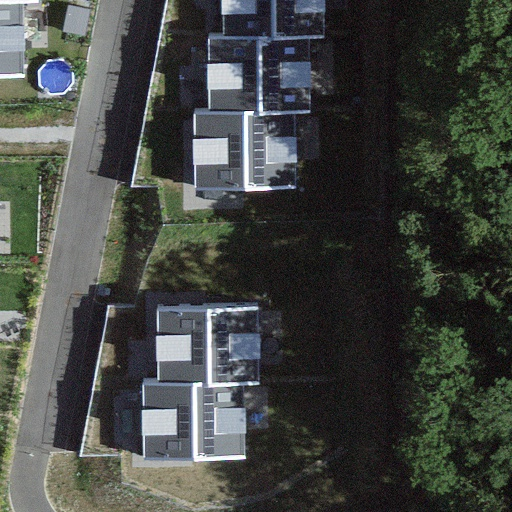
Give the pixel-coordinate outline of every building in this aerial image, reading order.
[(0,0),(0,29),(80,32),(80,0),(0,0)] [(213,0),(213,31),(213,72),(326,74),(347,74),(347,0),(213,0)] [(213,72),(194,71),(192,115),(192,156),(326,159),(326,74),(213,72)] [(33,128),(0,127),(0,209),(15,210),(32,210),(33,128)] [(0,209),(0,291),(14,291),(15,210),(0,209)] [(257,274),(123,271),(122,353),(238,356),(256,356),(257,274)] [(122,353),(104,353),(105,435),(219,437),(238,438),(238,356),(122,353)]
